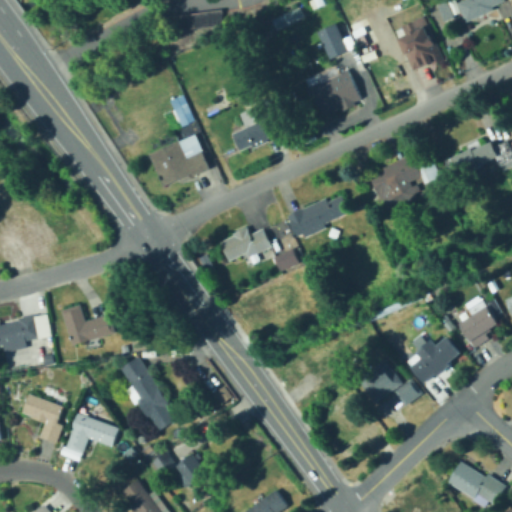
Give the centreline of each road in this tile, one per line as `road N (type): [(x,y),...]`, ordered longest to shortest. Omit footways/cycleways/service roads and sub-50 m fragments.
road 1 (residential): [(511,65),(179,220),(126,254),(0,287)]
road 2 (secondary): [(345,509),(34,78)]
road 3 (tertiary): [(463,400),(345,509)]
